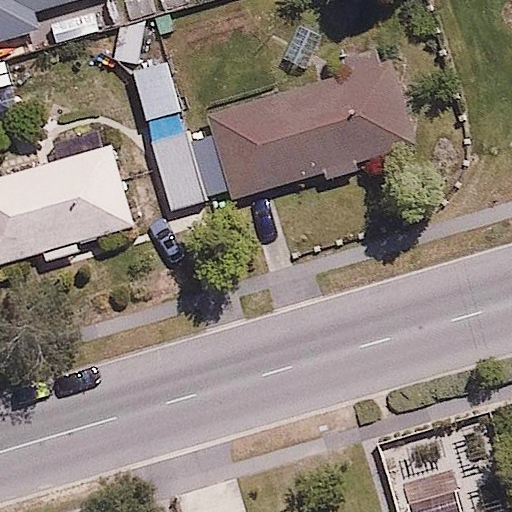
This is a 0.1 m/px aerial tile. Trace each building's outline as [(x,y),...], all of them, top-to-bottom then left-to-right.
[(0,0),(0,35),(43,21),(38,6),(54,0),(0,0)] [(165,47),(125,61),(145,116),(185,102),(165,47)] [(155,133),(171,197),(324,159),(328,175),(364,166),(360,148),(412,135),(391,53),(206,99),(211,119),(155,133)] [(0,162),(0,252),(41,241),(46,255),(76,246),(73,236),(135,217),(103,112),(47,129),(52,147),(0,162)] [(468,511),(463,498),(421,511),(468,511)]
